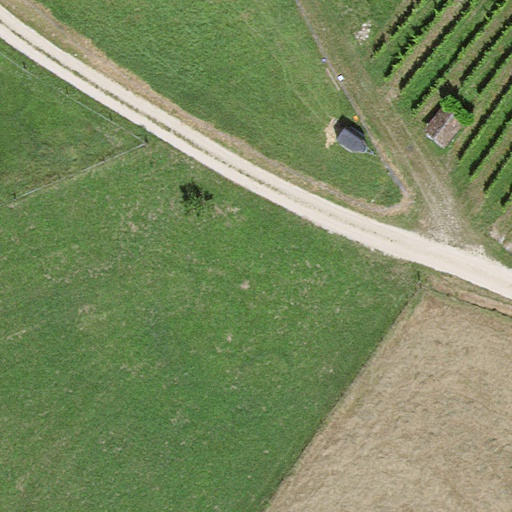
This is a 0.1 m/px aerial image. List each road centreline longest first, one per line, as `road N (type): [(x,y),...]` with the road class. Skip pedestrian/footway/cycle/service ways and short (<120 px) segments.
road 1 (track): [(0,25),(250,183),(511,289)]
road 2 (track): [(300,0),(435,217),(440,259)]
